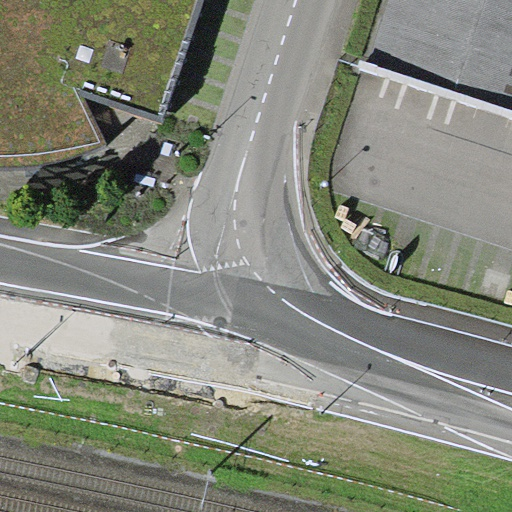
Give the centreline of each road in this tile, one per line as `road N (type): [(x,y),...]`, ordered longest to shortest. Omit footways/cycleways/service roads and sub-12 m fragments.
road 1 (unclassified): [(295,0),(199,317)]
road 2 (secondary): [(199,317),(511,396)]
road 3 (secondary): [(0,285),(199,317)]
